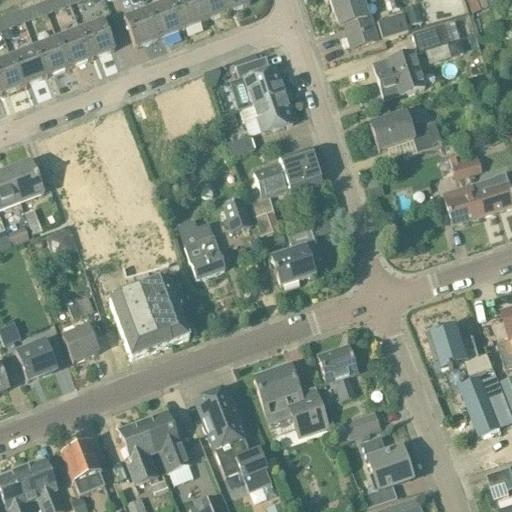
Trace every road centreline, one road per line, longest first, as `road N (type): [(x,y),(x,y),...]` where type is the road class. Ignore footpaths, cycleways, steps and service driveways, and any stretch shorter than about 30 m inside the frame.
road 1 (residential): [(0,442),(378,300)]
road 2 (residential): [(0,135),(290,22)]
road 3 (residential): [(378,300),(290,22)]
road 4 (residential): [(465,511),(378,300)]
road 5 (residential): [(378,300),(511,259)]
